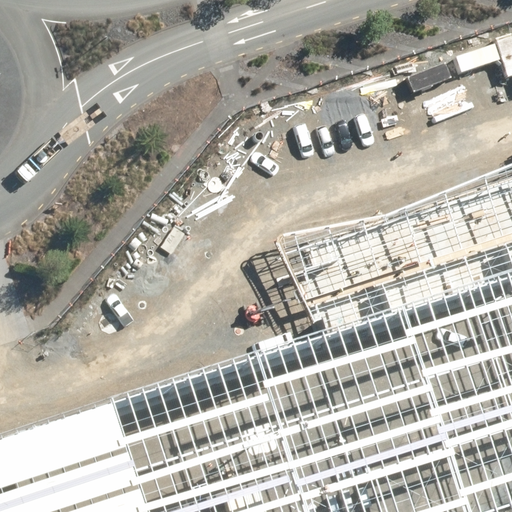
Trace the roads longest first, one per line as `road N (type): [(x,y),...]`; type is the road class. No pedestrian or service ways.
road 1 (tertiary): [(351,0),(173,58),(59,139)]
road 2 (tertiary): [(25,0),(50,30),(66,83),(59,139)]
